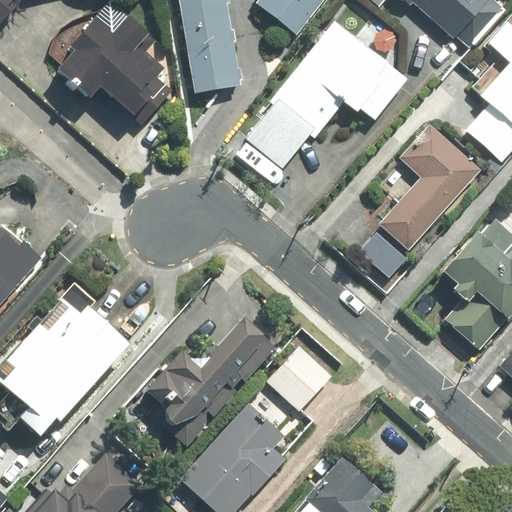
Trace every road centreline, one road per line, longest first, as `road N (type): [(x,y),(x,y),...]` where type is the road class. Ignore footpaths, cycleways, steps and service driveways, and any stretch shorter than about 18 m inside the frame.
road 1 (residential): [(167,221),(217,215),(254,228),(511,460)]
road 2 (unknown): [(120,242),(14,98),(0,92)]
